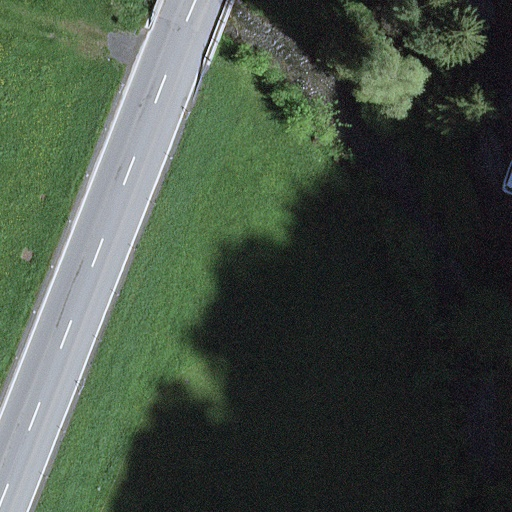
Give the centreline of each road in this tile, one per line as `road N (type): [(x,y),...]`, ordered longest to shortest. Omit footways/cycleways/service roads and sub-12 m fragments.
road 1 (secondary): [(195,0),(0,503)]
road 2 (track): [(0,16),(170,63)]
